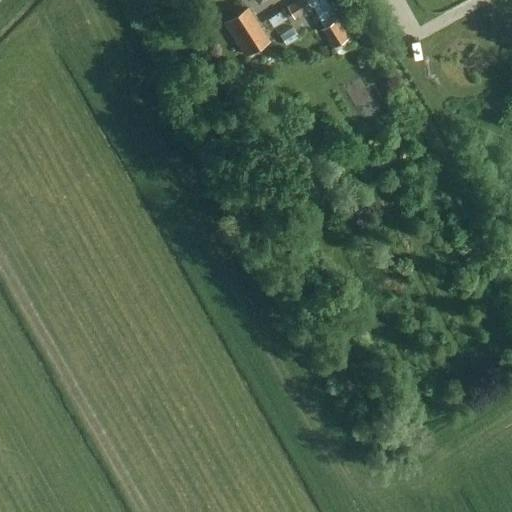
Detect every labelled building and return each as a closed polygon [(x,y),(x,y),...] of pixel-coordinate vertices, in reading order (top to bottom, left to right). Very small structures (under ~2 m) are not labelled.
[(307,0),(295,0),(287,5),(295,17),(312,6),(307,0)] [(267,36),(248,6),(220,24),(239,54),(267,36)] [(349,36),(337,18),(321,28),(332,46),(349,36)] [(289,39),(301,31),(295,22),(283,29),(289,39)] [(362,99),(369,96),(376,108),(390,102),(375,72),(354,83),(362,99)] [(466,115),(454,122),(461,134),(473,127),(466,115)]
